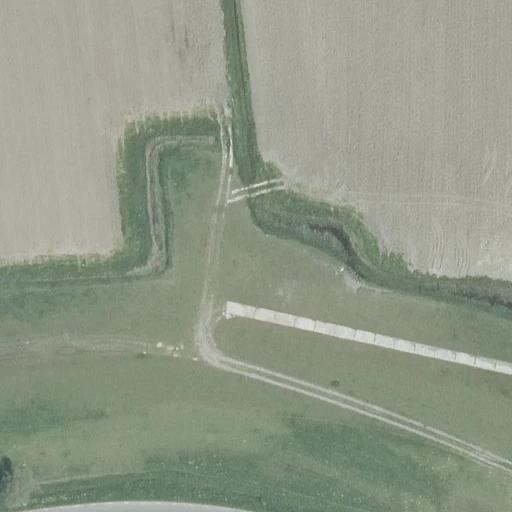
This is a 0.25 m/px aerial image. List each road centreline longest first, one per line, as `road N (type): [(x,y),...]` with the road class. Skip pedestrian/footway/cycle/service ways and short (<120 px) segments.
road 1 (track): [(511,472),(208,354),(202,316),(216,205),(260,188)]
road 2 (track): [(202,316),(241,310),(511,370)]
